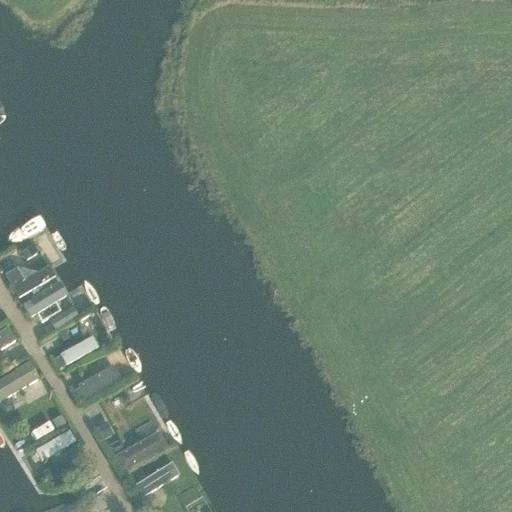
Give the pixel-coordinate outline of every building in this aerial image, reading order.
[(54,281),(48,269),(36,276),(16,271),(4,278),(18,302),(54,281)] [(66,299),(58,286),(21,308),(29,322),(66,299)] [(77,319),(71,309),(48,324),(54,333),(77,319)] [(0,352),(15,344),(7,330),(0,334),(0,352)] [(68,339),(64,331),(57,334),(62,343),(68,339)] [(97,350),(91,339),(60,357),(60,358),(53,361),(59,372),(97,350)] [(10,367),(6,360),(0,363),(0,367),(3,372),(10,367)] [(0,404),(38,382),(27,365),(0,381),(0,404)] [(120,380),(112,367),(76,387),(84,401),(120,380)] [(65,425),(61,417),(50,423),(55,430),(65,425)] [(156,434),(150,422),(134,431),(141,443),(156,434)] [(113,437),(105,423),(95,428),(103,443),(113,437)] [(53,432),(48,424),(30,434),(35,442),(53,432)] [(74,444),(68,433),(34,454),(41,464),(74,444)] [(166,453),(157,435),(112,460),(122,477),(166,453)] [(124,451),(119,442),(107,448),(112,457),(124,451)] [(67,472),(61,463),(41,476),(47,485),(67,472)] [(129,488),(137,501),(177,477),(170,464),(129,488)] [(151,511),(159,508),(151,496),(141,502),(147,511),(151,511)] [(79,511),(75,503),(65,509),(66,511),(79,511)]
